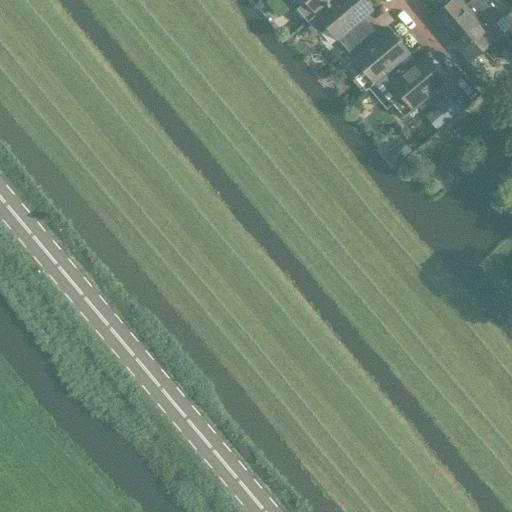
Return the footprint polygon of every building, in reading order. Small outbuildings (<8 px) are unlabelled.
[(296,8),(308,22),(333,0),(304,0),(305,1),(296,8)] [(362,0),(333,0),(308,22),(318,35),(327,27),(345,48),(367,29),(360,20),(372,10),(362,0)] [(460,0),(451,0),(432,17),(468,60),(481,49),(494,39),(486,30),(495,23),(475,0),(467,7),(460,0)] [(511,0),(475,0),(495,23),(511,8),(511,0)] [(384,76),(407,57),(409,55),(387,28),(375,38),(367,29),(345,48),(363,70),(354,78),(366,91),(384,76)] [(446,81),(434,66),(424,55),(413,64),(407,57),(384,76),(400,96),(392,104),(403,117),(446,81)]
